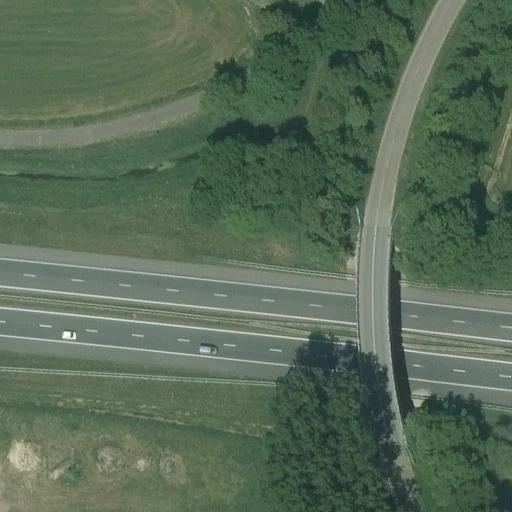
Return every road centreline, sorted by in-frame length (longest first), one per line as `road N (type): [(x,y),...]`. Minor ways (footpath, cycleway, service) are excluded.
road 1 (tertiary): [(412,511),(377,402),(374,217),(409,79),(449,0)]
road 2 (motorway): [(0,319),(511,382)]
road 3 (motorway): [(511,328),(0,273)]
road 4 (unclassified): [(0,138),(107,131),(209,98),(296,42),(338,0)]
